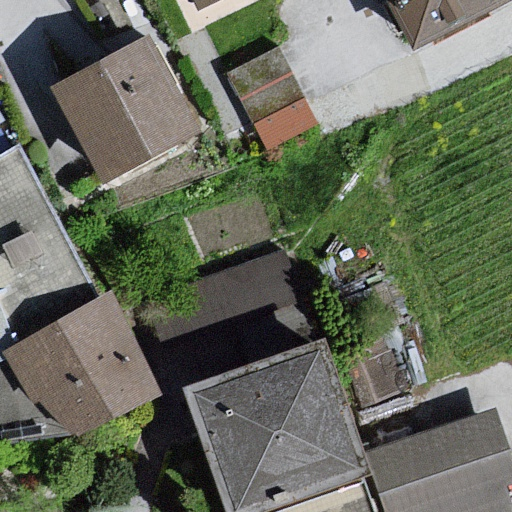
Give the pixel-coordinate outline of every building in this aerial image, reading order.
[(181,0),(192,25),(250,0),(181,0)] [(511,0),(391,0),(414,49),(511,4),(511,0)] [(45,94),(105,200),(205,144),(145,38),(45,94)] [(268,134),(319,110),(294,60),(244,84),(268,134)] [(0,152),(0,442),(75,431),(157,388),(110,287),(98,293),(20,142),(0,152)] [(154,288),(227,511),(511,511),(511,505),(480,406),(362,444),(296,242),(154,288)]
